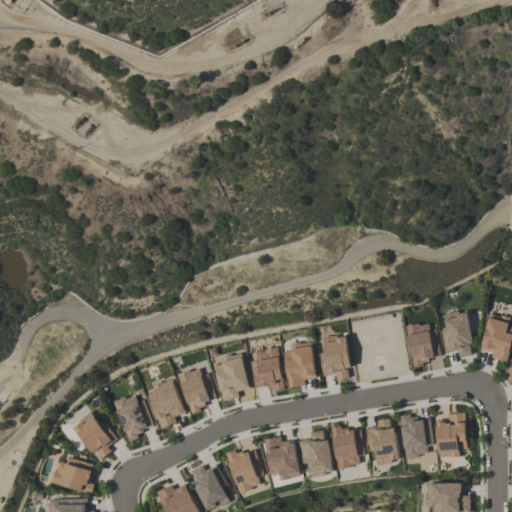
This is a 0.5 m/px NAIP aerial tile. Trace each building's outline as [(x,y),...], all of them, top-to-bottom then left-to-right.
[(467,314),(442,318),(448,352),(457,351),(457,357),(473,355),(467,314)] [(511,340),(511,326),(508,325),(509,318),(488,314),(481,350),(492,352),(490,359),(508,362),(511,340)] [(413,367),(425,365),(424,359),(440,356),(435,329),(429,331),(428,323),(405,327),(413,367)] [(346,335),(321,338),(323,352),(319,352),(322,376),(335,374),(336,380),(348,379),(347,368),(350,367),(346,335)] [(311,343),(289,345),(290,351),(284,351),(287,388),(304,386),(304,379),(315,378),(311,343)] [(254,391),(283,387),(278,349),(255,352),(256,360),(251,361),(254,391)] [(220,358),(221,364),(215,365),(220,401),(238,399),(237,390),(248,389),(243,355),(220,358)] [(189,411),(217,401),(207,374),(201,376),(198,368),(177,375),(189,411)] [(174,417),(185,413),(174,382),(154,390),(158,400),(150,403),(160,429),(176,423),(174,417)] [(126,438),(152,429),(139,393),(114,402),(126,438)] [(437,457),(459,457),(459,449),(465,449),(466,413),(447,413),(447,422),(437,422),(437,457)] [(111,451),(108,447),(117,438),(102,420),(98,423),(92,415),(74,429),(100,461),(111,451)] [(400,416),(404,458),(431,455),(427,419),(410,420),(410,415),(400,416)] [(377,420),(377,427),(366,428),(368,442),(373,441),(376,464),(397,461),(392,418),(377,420)] [(364,456),(360,429),(341,432),(340,426),(330,428),(337,469),(360,465),(358,457),(364,456)] [(328,439),(323,439),(322,431),(309,432),(310,440),(299,441),(301,454),(306,453),(309,476),(332,473),(328,439)] [(264,439),(270,474),(277,473),(278,480),(300,477),(294,443),(282,445),(280,436),(264,439)] [(225,453),(238,493),(265,484),(254,450),(237,455),(236,450),(225,453)] [(52,486),(90,492),(94,464),(56,458),(52,486)] [(226,487),(216,465),(204,470),(202,465),(188,472),(206,511),(228,500),(223,489),(226,487)] [(463,496),(463,484),(432,483),(430,511),(468,511),(469,496),(463,496)] [(199,511),(186,485),(175,490),(173,484),(157,492),(166,511),(199,511)] [(49,500),(49,511),(93,511),(87,511),(87,499),(49,500)]
